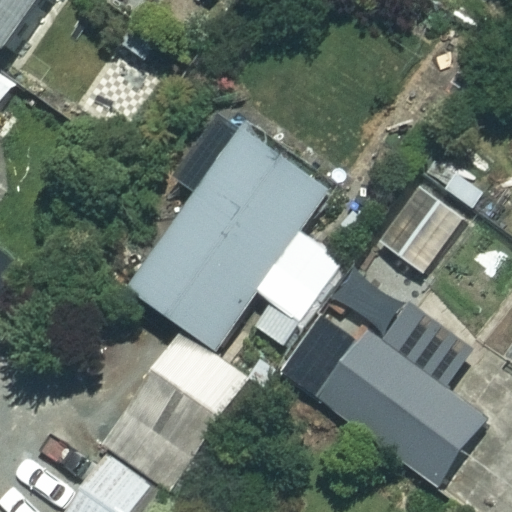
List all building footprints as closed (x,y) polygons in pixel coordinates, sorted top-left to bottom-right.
[(80,0),(0,0),(0,44),(33,68),(80,0)] [(0,136),(28,90),(0,73),(0,136)] [(196,330),(245,363),(263,335),(292,354),(363,247),(334,227),(353,198),(235,120),(182,201),(201,213),(145,297),(196,330)] [(511,297),(511,240),(402,161),(371,205),(391,220),(376,241),(492,325),(511,297)] [(0,210),(17,186),(0,174),(0,210)] [(245,363),(196,330),(113,456),(192,508),(274,382),(245,363)] [(507,439),(365,338),(317,405),(459,507),(507,439)] [(188,511),(192,508),(113,456),(76,511),(188,511)]
